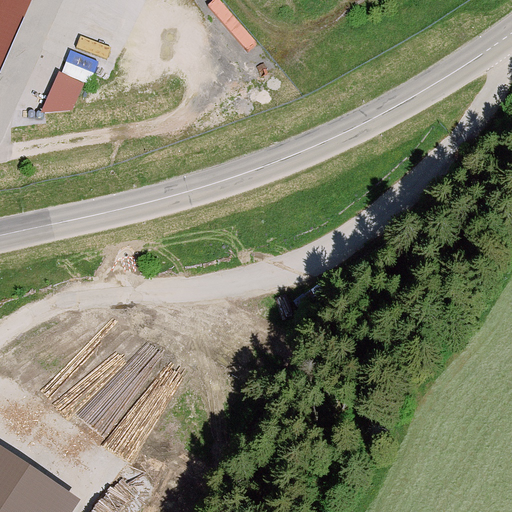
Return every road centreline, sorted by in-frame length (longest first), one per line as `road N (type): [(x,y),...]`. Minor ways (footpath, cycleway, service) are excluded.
road 1 (secondary): [(0,234),(251,171),(381,117),(511,34)]
road 2 (track): [(245,0),(262,19),(293,32),(313,29),(357,0)]
